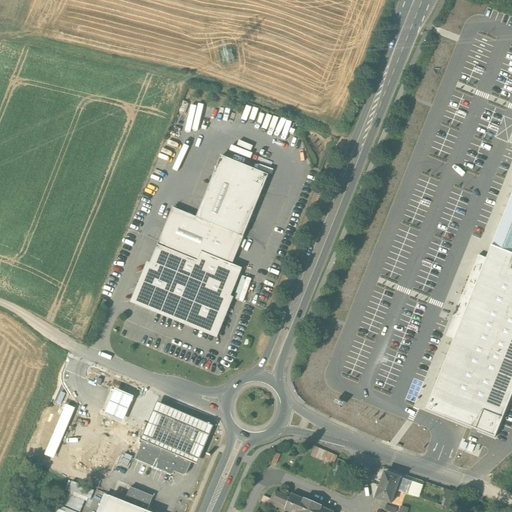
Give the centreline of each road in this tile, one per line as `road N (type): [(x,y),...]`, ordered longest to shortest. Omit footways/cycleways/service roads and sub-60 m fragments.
road 1 (track): [(361,140),(186,77),(0,31)]
road 2 (primary): [(263,376),(403,39)]
road 3 (unclassified): [(223,398),(71,345)]
road 4 (residential): [(362,511),(278,476),(262,483),(248,511)]
